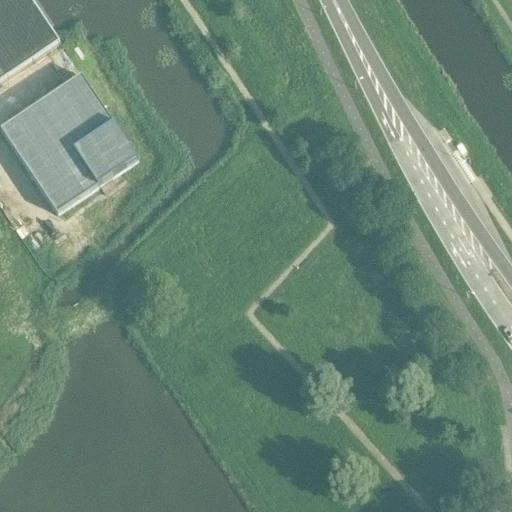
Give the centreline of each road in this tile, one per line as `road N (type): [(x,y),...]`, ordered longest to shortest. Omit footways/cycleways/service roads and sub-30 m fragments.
road 1 (secondary): [(381,95),(395,143),(511,330)]
road 2 (secondary): [(511,276),(381,95)]
